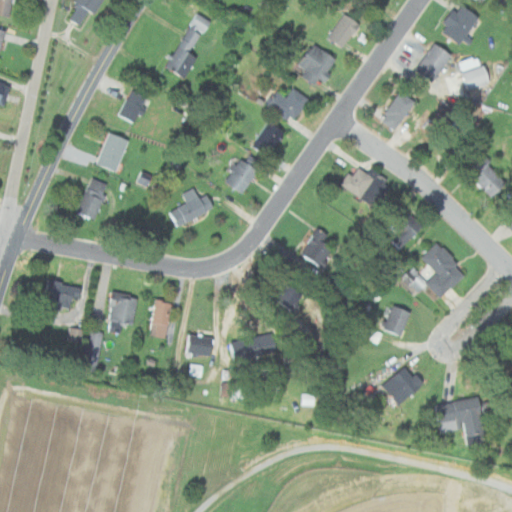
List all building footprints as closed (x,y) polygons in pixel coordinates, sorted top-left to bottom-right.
[(13,0),(0,0),(0,15),(10,17),(13,0)] [(90,11),(96,15),(104,0),(78,0),(68,18),(81,25),(90,11)] [(479,19),(461,3),(440,28),(458,43),(479,19)] [(192,54),(210,20),(196,13),(167,68),(186,78),(197,56),(192,54)] [(360,25),(345,13),(327,37),(342,48),(360,25)] [(338,58),(316,43),(298,69),(320,84),(338,58)] [(452,56),(435,43),(414,68),(431,82),(452,56)] [(477,65),(474,55),(454,62),(457,71),(477,65)] [(462,71),(467,88),(489,81),(484,64),(462,71)] [(286,97),(278,90),(266,104),(289,124),(309,100),(294,87),(286,97)] [(119,114),(136,123),(150,99),(132,89),(119,114)] [(395,130),(415,101),(400,91),(380,120),(395,130)] [(269,155),(283,128),(267,120),(253,147),(269,155)] [(129,139),(109,132),(97,164),(117,171),(129,139)] [(475,170),(469,176),(491,197),(507,181),(479,154),(469,164),(475,170)] [(240,193),(259,173),(243,158),(224,178),(240,193)] [(391,186),(371,167),(364,174),(356,166),(341,181),(370,208),(391,186)] [(95,220),(109,184),(91,177),(76,212),(95,220)] [(206,194),(199,198),(193,187),(181,194),(186,202),(169,212),(178,228),(213,208),(206,194)] [(511,236),(511,197),(511,196),(505,202),(511,208),(497,221),(511,236)] [(400,249),(422,227),(406,209),(394,221),(402,228),(389,239),(400,249)] [(324,241),(328,236),(319,228),(300,251),(322,269),(337,251),(324,241)] [(421,257),(436,272),(425,283),(440,298),(466,273),(436,242),(421,257)] [(424,284),(416,278),(410,284),(418,291),(424,284)] [(77,285),(48,279),(43,303),(72,309),(77,285)] [(302,292),(285,283),(276,300),(294,310),(302,292)] [(106,329),(120,332),(122,324),(132,326),(137,299),(113,294),(106,329)] [(171,302),(153,300),(148,335),(166,337),(171,302)] [(383,329),(402,335),(410,311),(392,305),(383,329)] [(511,327),(503,335),(511,345),(511,327)] [(101,332),(89,330),(82,367),(95,369),(101,332)] [(276,352),(272,331),(231,341),(235,361),(276,352)] [(186,353),(210,355),(212,336),(188,334),(186,353)] [(423,383),(407,364),(382,385),(399,405),(423,383)] [(479,396),(435,403),(438,424),(463,421),(466,445),(485,443),(479,396)]
